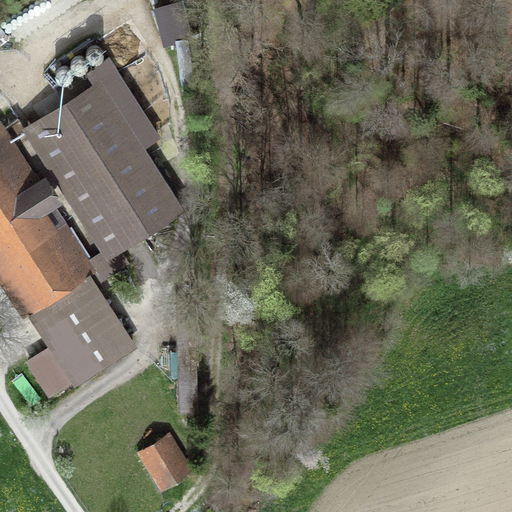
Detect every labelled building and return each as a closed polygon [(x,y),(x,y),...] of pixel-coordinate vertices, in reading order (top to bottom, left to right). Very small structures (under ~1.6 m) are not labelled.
[(166,40),(186,36),(178,6),(158,10),(166,40)] [(88,69),(97,84),(38,122),(117,246),(178,207),(138,144),(156,131),(108,56),(88,69)] [(52,348),(71,377),(126,343),(41,208),(56,199),(44,179),(28,189),(0,144),(0,257),(56,345),(52,348)] [(49,395),(72,380),(71,377),(52,348),(28,363),(49,395)] [(146,454),(166,484),(185,472),(164,442),(146,454)]
